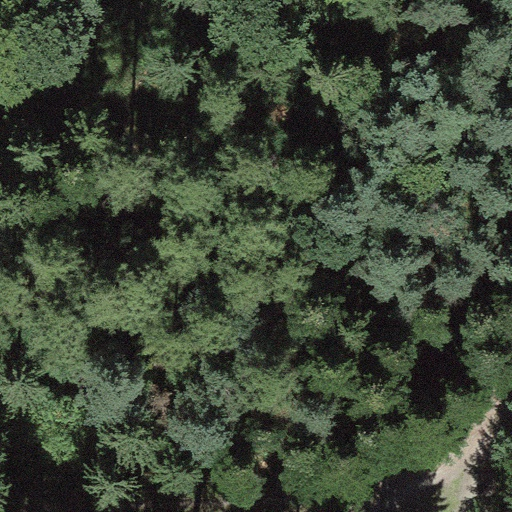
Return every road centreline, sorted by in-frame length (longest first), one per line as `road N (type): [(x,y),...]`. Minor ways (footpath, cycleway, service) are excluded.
road 1 (track): [(348,511),(501,410)]
road 2 (track): [(480,511),(511,387)]
